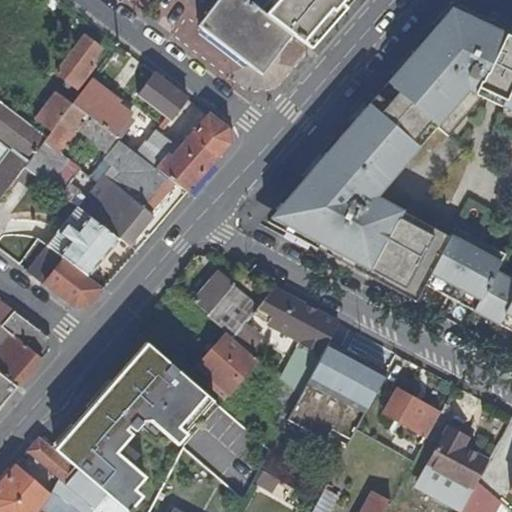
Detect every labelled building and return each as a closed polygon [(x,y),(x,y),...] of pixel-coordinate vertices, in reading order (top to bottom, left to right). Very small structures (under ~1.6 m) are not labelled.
[(243,4),(238,0),(220,0),(198,31),(251,71),(258,62),(268,69),(291,39),(280,31),(270,23),(256,13),(243,4)] [(267,0),(256,13),(270,23),(280,31),(291,39),(307,52),(352,0),(267,0)] [(453,5),(442,18),(396,72),(369,104),(339,140),(310,174),(282,207),(288,237),(317,252),(321,243),(335,250),(332,256),(342,262),(346,256),(361,264),(358,270),(369,276),(372,270),(385,277),(382,283),(392,288),(411,254),(421,259),(436,232),(375,200),(390,182),(380,174),(389,163),(399,172),(436,128),(448,138),(481,99),(486,101),(489,95),(498,99),(495,105),(511,112),(511,23),(488,12),(484,20),(480,18),(453,5)] [(83,40),(55,77),(75,92),(92,70),(88,67),(99,52),(83,40)] [(258,62),(251,71),(261,78),(268,69),(258,62)] [(167,121),(184,101),(152,76),(136,96),(164,119),(167,121)] [(91,81),(71,107),(87,119),(112,139),(129,117),(117,107),(120,103),(91,81)] [(498,99),(489,95),(486,101),(495,105),(498,99)] [(50,134),(71,107),(58,96),(37,124),(50,134)] [(34,132),(0,106),(0,145),(8,151),(0,162),(0,198),(23,169),(36,152),(24,144),(34,132)] [(87,119),(71,107),(50,134),(45,140),(36,152),(23,169),(57,196),(79,169),(59,155),(79,130),(87,119)] [(142,145),(133,155),(184,195),(225,147),(224,131),(206,118),(178,153),(155,135),(145,148),(143,146),(142,145)] [(87,119),(79,130),(108,152),(101,161),(108,166),(85,196),(68,184),(58,197),(75,210),(115,242),(131,255),(184,195),(133,155),(112,139),(87,119)] [(36,152),(45,140),(34,132),(24,144),(36,152)] [(399,172),(389,163),(380,174),(390,182),(399,172)] [(45,249),(83,279),(115,242),(75,210),(45,249)] [(505,256),(455,229),(450,240),(425,287),(442,296),(445,290),(461,298),(457,304),(511,333),(511,289),(509,288),(511,281),(496,273),(505,256)] [(450,240),(436,232),(421,259),(411,254),(392,288),(417,301),(425,287),(450,240)] [(83,279),(99,291),(131,255),(115,242),(83,279)] [(83,279),(45,249),(26,273),(72,308),(86,307),(99,291),(83,279)] [(201,317),(232,339),(243,325),(252,312),(255,307),(206,273),(199,283),(202,285),(188,305),(202,316),(201,317)] [(305,308),(269,289),(257,304),(271,311),(269,315),(270,316),(279,321),(278,323),(286,328),(284,331),(299,339),(307,323),(299,318),(305,308)] [(271,311),(257,304),(255,307),(252,312),(268,321),(270,316),(269,315),(271,311)] [(46,339),(5,308),(0,315),(0,330),(10,339),(41,362),(47,354),(46,339)] [(313,312),(305,308),(299,318),(307,323),(313,312)] [(336,325),(313,312),(307,323),(299,339),(280,374),(302,389),(322,350),(336,325)] [(243,325),(232,339),(246,349),(256,335),(243,325)] [(253,358),(221,335),(197,369),(229,392),(253,358)] [(0,377),(16,390),(41,362),(10,339),(0,352),(0,377)] [(146,345),(52,453),(119,511),(148,511),(159,493),(183,449),(217,407),(146,345)] [(302,389),(285,421),(325,441),(330,430),(349,440),(385,373),(363,361),(358,369),(322,350),(302,389)] [(280,374),(278,372),(262,390),(283,408),(273,427),(261,422),(255,434),(273,444),(285,421),(302,389),(280,374)] [(0,408),(16,390),(0,377),(0,408)] [(382,411),(427,435),(441,410),(396,386),(382,411)] [(428,465),(474,489),(478,482),(489,461),(463,447),(468,438),(448,427),(428,465)] [(391,445),(415,458),(421,447),(397,434),(391,445)] [(51,452),(37,440),(25,454),(55,480),(91,511),(37,511),(35,510),(48,495),(14,466),(0,481),(0,511),(119,511),(52,453),(51,452)] [(284,461),(268,453),(262,464),(278,472),(284,461)] [(281,481),(260,469),(253,482),(273,494),(281,481)] [(91,511),(55,480),(48,495),(35,510),(37,511),(91,511)] [(493,511),(499,501),(478,482),(474,489),(461,511),(493,511)] [(310,497),(316,501),(321,492),(322,490),(315,486),(310,497)] [(360,511),(386,511),(392,502),(372,491),(360,511)] [(325,511),(333,498),(321,492),(316,501),(310,511),(325,511)]
